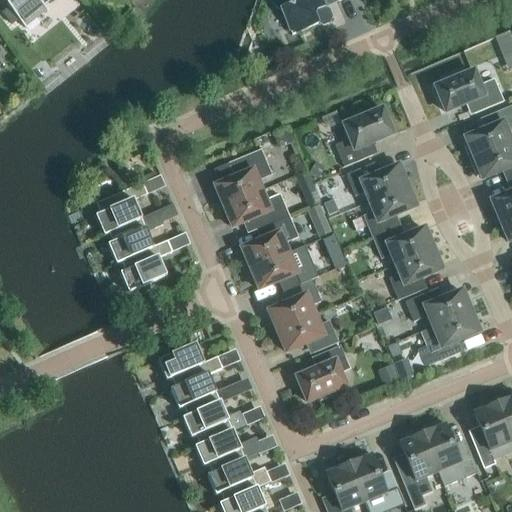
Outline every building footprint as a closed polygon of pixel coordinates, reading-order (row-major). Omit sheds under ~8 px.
[(1,0),(9,9),(3,14),(12,25),(18,20),(25,29),(48,11),(44,6),(51,0),(1,0)] [(274,0),(273,3),(276,9),(281,10),(292,36),(317,25),(322,27),(328,24),(332,17),(329,11),(324,9),(319,0),(274,0)] [(82,25),(95,40),(102,33),(89,19),(82,25)] [(511,52),(511,39),(509,34),(494,40),(502,57),(511,52)] [(479,87),(473,73),(462,77),(460,74),(445,80),(447,84),(435,89),(446,114),(470,104),(474,115),(503,103),(494,81),(479,87)] [(507,135),(511,132),(511,107),(484,119),(489,130),(465,140),(474,160),(511,144),(507,135)] [(368,146),(392,136),(382,111),(370,116),(369,112),(354,118),(355,122),(344,127),(350,141),(335,147),(344,169),(373,157),(368,146)] [(279,149),(294,142),(287,127),(272,134),(273,134),(279,149)] [(511,146),(511,144),(474,160),(482,180),(506,171),(510,182),(511,180),(511,146)] [(257,183),(272,177),(261,151),(233,163),(239,178),(215,188),(224,208),(261,192),(257,183)] [(316,164),(310,175),(318,180),(325,169),(316,164)] [(407,188),(398,167),(379,175),(374,165),(346,176),(355,198),(365,194),(369,204),(407,188)] [(511,180),(510,182),(511,185),(511,193),(491,202),(500,223),(511,217),(511,180)] [(133,202),(147,196),(142,185),(96,205),(101,215),(95,217),(104,237),(109,235),(141,221),(133,202)] [(391,219),(415,208),(407,188),(369,204),(373,213),(363,218),(372,239),(396,229),(391,219)] [(265,202),(261,192),(224,208),(232,229),(256,219),(261,229),(289,217),(280,196),(265,202)] [(314,194),(307,197),(311,208),(319,205),(314,194)] [(338,213),(332,201),(323,206),(329,217),(338,213)] [(320,238),(331,233),(320,207),(309,212),(320,238)] [(298,239),(289,217),(261,229),(265,240),(242,250),(250,271),(288,255),(284,245),(298,239)] [(511,217),(500,223),(508,243),(511,241),(511,217)] [(153,249),(141,221),(109,235),(114,247),(109,250),(116,266),(121,264),(154,250),(153,249)] [(433,251),(424,230),(400,240),(396,229),(372,239),(381,261),(391,257),(395,266),(433,251)] [(158,260),(172,254),(167,243),(153,249),(154,250),(121,264),(125,272),(120,275),(129,295),(166,278),(158,260)] [(418,281),(441,271),(433,251),(395,266),(399,276),(389,280),(398,302),(422,292),(418,281)] [(346,267),(341,254),(330,259),(335,272),(346,267)] [(293,266),(288,255),(250,271),(259,291),(283,281),(287,292),(311,282),(303,262),(293,266)] [(321,303),(311,282),(287,292),(292,303),(268,313),(277,333),(315,317),(310,307),(321,303)] [(470,313),(462,293),(438,303),(433,292),(405,304),(413,323),(428,317),(433,329),(470,313)] [(455,344),(479,334),(470,313),(433,329),(437,339),(427,343),(436,364),(459,354),(455,344)] [(319,327),(315,317),(277,333),(286,354),(309,344),(314,354),(338,344),(329,322),(319,327)] [(387,348),(391,359),(401,355),(396,344),(387,348)] [(222,371),(217,359),(203,365),(195,346),(157,362),(166,382),(171,380),(175,389),(207,375),(208,376),(222,371)] [(345,388),(340,375),(350,371),(340,347),(316,358),(321,369),(297,379),(307,404),(319,399),(320,402),(335,396),(334,392),(345,388)] [(406,361),(393,367),(400,383),(413,378),(406,361)] [(387,387),(396,383),(390,368),(381,372),(387,387)] [(220,403),(208,376),(207,375),(175,389),(170,391),(180,414),(185,412),(187,417),(220,403)] [(511,399),(496,406),(511,444),(511,443),(511,399)] [(239,413),(226,419),(220,403),(187,417),(182,420),(190,439),(196,437),(200,446),(232,432),(245,426),(239,413)] [(511,443),(511,444),(496,406),(472,416),(474,416),(481,433),(470,437),(484,470),(495,466),(493,460),(511,452),(511,443)] [(248,414),(252,425),(270,418),(266,407),(248,414)] [(477,475),(465,446),(454,451),(445,428),(447,427),(447,426),(422,436),(438,474),(451,469),(457,483),(477,475)] [(244,461),(261,453),(255,439),(238,447),(232,432),(200,446),(194,448),(203,468),(208,466),(212,475),(244,461)] [(438,474),(422,436),(398,446),(398,447),(400,446),(410,469),(399,474),(414,511),(425,507),(422,498),(432,493),(426,479),(438,474)] [(386,511),(403,505),(391,477),(381,481),(371,458),(373,457),(373,456),(347,467),(363,505),(375,499),(380,511),(386,511)] [(270,484),(265,474),(263,469),(250,475),(244,461),(212,475),(207,477),(216,498),(221,496),(224,503),(256,489),(270,484)] [(273,472),(278,482),(295,475),(290,465),(273,472)] [(363,505),(347,467),(324,476),(324,477),(326,476),(336,500),(323,505),(325,511),(351,511),(350,510),(363,505)] [(266,511),(256,489),(224,503),(219,506),(221,511),(266,511)] [(285,500),(290,511),(308,504),(303,493),(285,500)]
